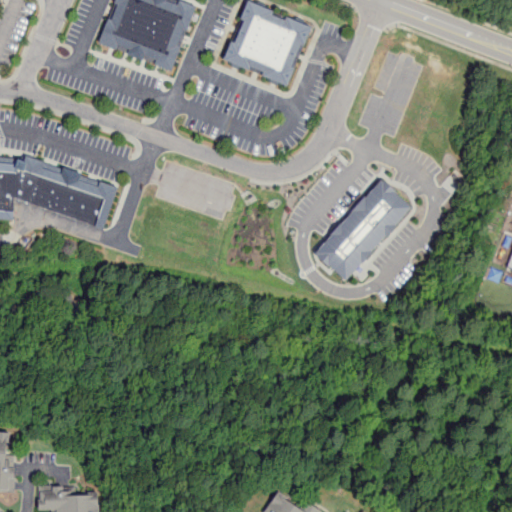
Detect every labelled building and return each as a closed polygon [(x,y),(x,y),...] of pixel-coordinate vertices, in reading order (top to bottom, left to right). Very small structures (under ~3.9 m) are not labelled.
[(170,72),(195,8),(174,0),(113,0),(97,44),(170,72)] [(287,88),(312,29),(248,3),(235,33),(223,62),(244,70),(287,88)] [(112,232),(123,196),(25,161),(0,158),(0,221),(18,223),(19,200),(112,232)] [(412,206),(381,178),(315,253),(347,281),(412,206)] [(0,427),(14,428),(19,484),(0,483),(0,427)] [(105,487),(105,511),(54,511),(54,484),(105,487)] [(286,489),(270,511),(329,511),(332,508),(286,489)]
